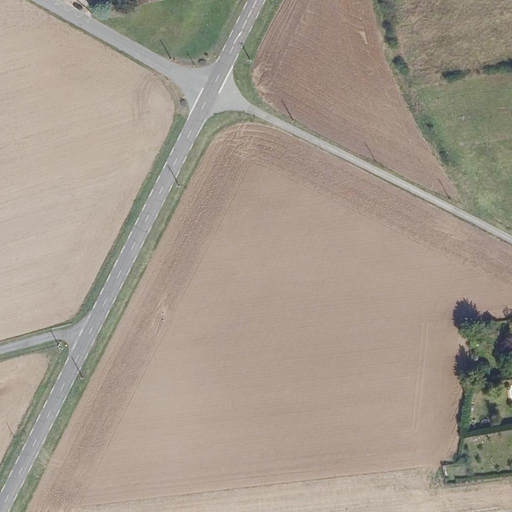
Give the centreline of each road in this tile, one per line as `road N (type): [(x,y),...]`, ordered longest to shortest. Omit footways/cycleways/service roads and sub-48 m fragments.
road 1 (secondary): [(211,91),(0,511)]
road 2 (residential): [(211,91),(511,243)]
road 3 (residential): [(211,91),(45,0)]
